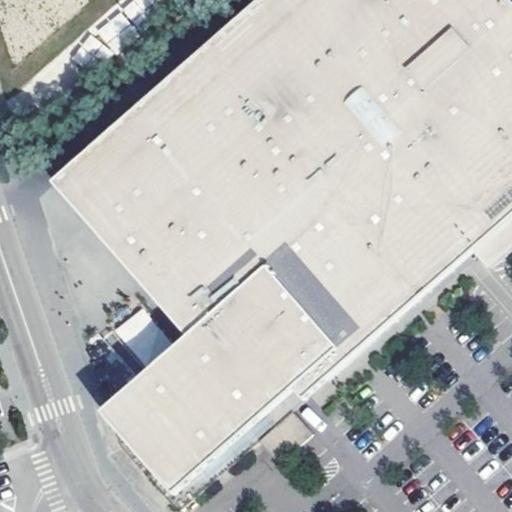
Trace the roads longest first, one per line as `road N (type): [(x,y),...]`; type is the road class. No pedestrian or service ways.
road 1 (unknown): [(205,292),(148,221),(405,0)]
road 2 (unknown): [(205,292),(268,369),(511,150)]
road 3 (unknown): [(205,292),(491,39)]
road 4 (residential): [(0,252),(72,457),(101,511)]
